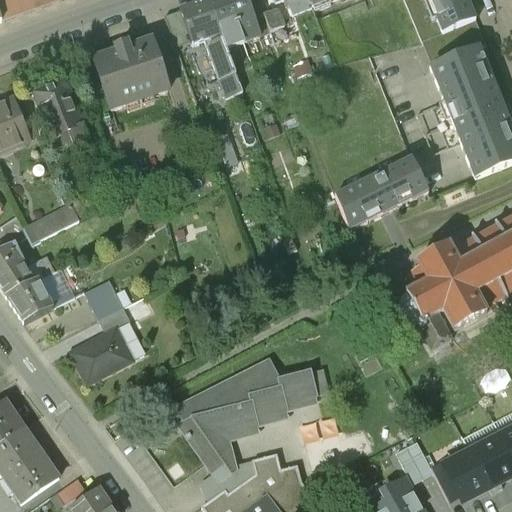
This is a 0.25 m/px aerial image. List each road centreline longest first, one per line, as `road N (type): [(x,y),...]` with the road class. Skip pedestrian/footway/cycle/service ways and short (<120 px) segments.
road 1 (residential): [(135,511),(0,333)]
road 2 (residential): [(0,56),(138,0)]
